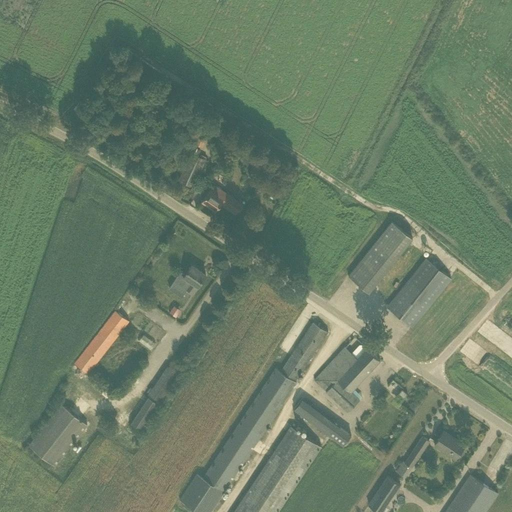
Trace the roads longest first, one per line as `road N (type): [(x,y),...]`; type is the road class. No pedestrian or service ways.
road 1 (unclassified): [(498,298),(391,210),(364,203),(136,49),(113,45),(78,110),(43,108),(0,86)]
road 2 (unclassified): [(427,374),(104,156),(0,104)]
